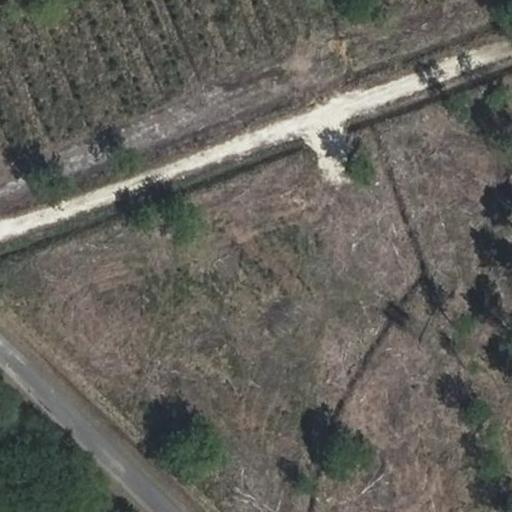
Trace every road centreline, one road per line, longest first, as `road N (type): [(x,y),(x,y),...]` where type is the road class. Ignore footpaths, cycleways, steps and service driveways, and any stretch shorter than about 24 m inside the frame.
road 1 (track): [(0,226),(511,38)]
road 2 (unclassified): [(173,511),(0,343)]
